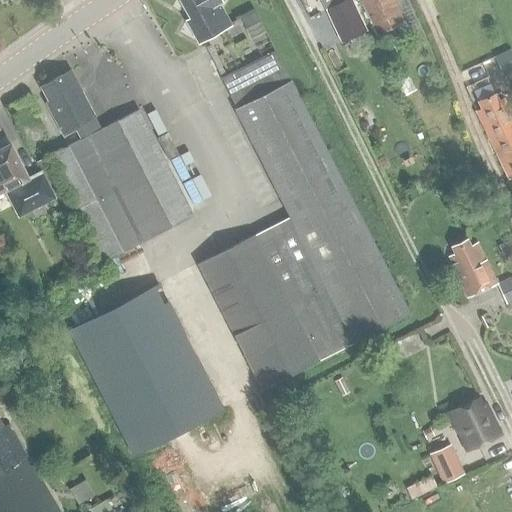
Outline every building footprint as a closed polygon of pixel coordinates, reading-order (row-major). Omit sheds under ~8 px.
[(230,26),(218,4),(221,3),(219,0),(178,0),(189,19),(185,21),(197,44),(230,26)] [(346,0),(335,6),(325,11),(342,43),(365,31),(348,0),(346,0)] [(360,0),(377,35),(382,33),(386,42),(400,35),(396,26),(402,23),(390,0),(360,0)] [(259,22),(254,11),(240,19),(245,29),(259,22)] [(259,22),(245,29),(250,39),(264,32),(259,22)] [(511,56),(509,50),(494,57),(502,75),(511,70),(511,56)] [(261,390),(409,315),(274,51),(220,79),(235,109),(233,110),(288,217),(197,264),(261,390)] [(415,91),(409,78),(408,79),(403,70),(393,76),(398,84),(405,96),(415,91)] [(63,138),(70,134),(75,143),(46,157),(92,246),(101,263),(192,217),(137,111),(100,130),(80,92),(81,92),(70,71),(39,87),(50,108),(48,109),(63,138)] [(475,113),(491,145),(511,135),(511,119),(503,100),(498,102),(494,95),(477,103),(480,110),(475,113)] [(511,135),(491,145),(507,180),(511,178),(511,135)] [(0,192),(4,190),(18,216),(52,198),(39,173),(26,179),(9,146),(0,150),(0,192)] [(511,252),(511,238),(499,245),(505,256),(511,252)] [(494,290),(492,286),(496,285),(476,243),(469,247),(466,240),(450,248),(453,255),(448,257),(452,266),(447,268),(453,281),(457,279),(466,299),(473,296),(475,301),(479,303),(493,296),(494,290)] [(511,276),(499,283),(509,303),(511,301),(511,276)] [(68,332),(132,458),(223,411),(169,304),(162,307),(155,293),(161,290),(159,286),(68,332)] [(394,345),(381,351),(388,366),(401,359),(394,345)] [(498,435),(483,401),(477,404),(475,398),(456,407),(459,413),(448,418),(457,437),(463,434),(470,448),(498,435)] [(0,511),(54,511),(5,426),(1,428),(0,426),(0,511)] [(426,438),(433,434),(431,429),(423,433),(426,438)] [(451,443),(429,452),(443,482),(464,473),(451,443)] [(405,489),(411,500),(436,487),(431,476),(405,489)] [(78,505),(94,495),(85,480),(68,490),(78,505)] [(511,492),(504,496),(507,503),(501,506),(502,508),(511,503),(511,492)] [(104,511),(110,509),(105,500),(88,510),(89,511),(104,511)]
